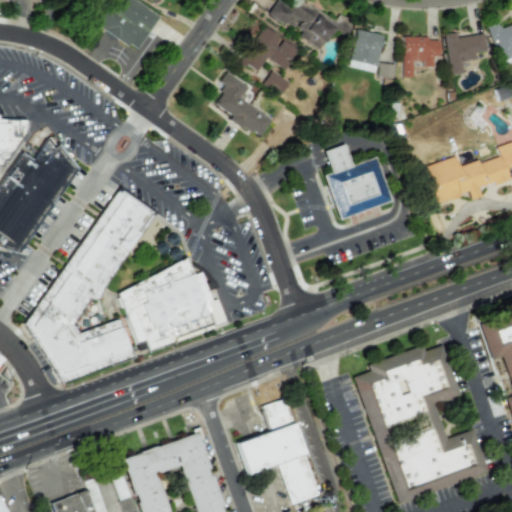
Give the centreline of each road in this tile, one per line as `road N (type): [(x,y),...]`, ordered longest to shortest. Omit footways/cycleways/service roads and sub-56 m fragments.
road 1 (primary): [(2,466),(511,265)]
road 2 (residential): [(146,103),(251,190),(299,315)]
road 3 (primary): [(511,235),(275,324)]
road 4 (primary): [(142,376),(0,431)]
road 5 (primary): [(275,324),(142,376)]
road 6 (residential): [(245,511),(201,387)]
road 7 (residential): [(146,103),(218,0)]
